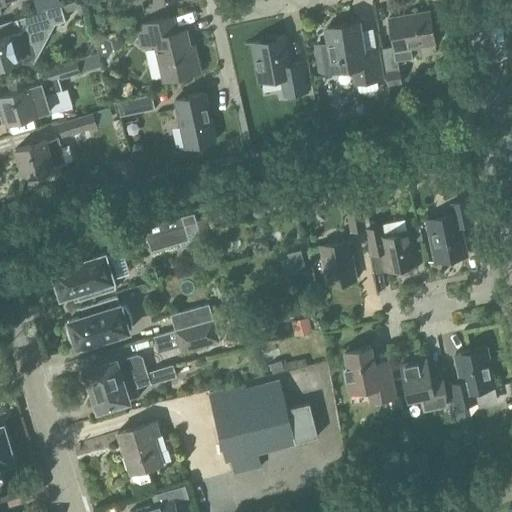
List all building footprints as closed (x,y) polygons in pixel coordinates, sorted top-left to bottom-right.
[(0,0),(0,14),(2,14),(0,8),(0,3),(10,0),(0,0)] [(0,73),(1,74),(5,64),(21,59),(25,62),(31,65),(34,59),(35,57),(31,43),(43,40),(51,26),(53,25),(65,22),(60,6),(36,14),(16,20),(20,30),(0,36),(0,73)] [(389,18),(393,41),(396,60),(411,58),(410,49),(434,45),(435,55),(437,55),(429,11),(405,15),(404,11),(403,12),(403,15),(389,18)] [(174,16),(137,25),(142,46),(155,43),(164,79),(200,70),(196,53),(192,54),(186,30),(177,32),(174,16)] [(330,44),(316,46),(320,72),(353,67),(356,84),(382,79),(378,53),(363,55),(358,23),(327,28),(330,44)] [(281,78),(283,89),(284,95),(307,91),(302,63),(288,65),(286,55),(287,55),(284,38),(286,38),(286,36),(244,44),(244,45),(255,44),(257,59),(256,59),(260,81),(258,81),(258,82),(281,78)] [(106,38),(97,41),(103,61),(107,59),(113,49),(111,42),(106,38)] [(88,56),(92,69),(100,66),(96,54),(88,56)] [(0,118),(2,124),(6,123),(38,113),(50,109),(45,95),(62,90),(58,79),(79,73),(75,60),(41,70),(45,81),(41,82),(10,92),(0,95),(0,118)] [(400,70),(399,71),(386,72),(388,85),(402,83),(400,70)] [(205,93),(175,99),(185,146),(176,149),(215,141),(205,93)] [(151,94),(125,101),(128,115),(155,109),(151,94)] [(62,137),(96,126),(114,121),(110,108),(58,124),(62,137)] [(58,136),(15,150),(23,176),(66,163),(58,136)] [(131,156),(117,161),(123,181),(137,176),(131,156)] [(359,198),(345,200),(351,232),(365,229),(359,198)] [(453,214),(426,220),(435,262),(467,255),(461,227),(473,224),(468,201),(451,204),(453,214)] [(182,217),(143,227),(151,252),(179,243),(188,240),(185,227),(196,223),(193,213),(182,217)] [(381,225),(366,228),(371,255),(382,253),(386,272),(399,269),(404,275),(413,273),(416,266),(409,231),(383,236),(381,225)] [(348,240),(320,246),(328,285),(356,280),(348,240)] [(54,275),(52,276),(52,282),(54,288),(57,293),(60,292),(61,297),(73,294),(75,302),(116,289),(112,278),(115,277),(116,278),(129,274),(122,251),(109,256),(106,257),(105,254),(53,270),(54,275)] [(68,319),(68,320),(70,325),(67,326),(67,332),(69,338),(73,343),(76,344),(77,347),(104,339),(104,341),(117,337),(116,335),(133,330),(131,325),(132,316),(130,309),(124,303),(123,301),(120,302),(118,296),(81,307),(81,308),(77,309),(79,315),(68,319)] [(175,330),(215,319),(211,304),(171,315),(175,330)] [(175,330),(174,331),(179,348),(220,336),(215,319),(175,330)] [(308,319),(293,322),(296,335),(311,332),(308,319)] [(370,347),(345,351),(347,367),(345,368),(349,392),(368,389),(371,402),(395,398),(390,370),(376,373),(370,347)] [(461,381),(449,383),(454,407),(477,402),(475,390),(493,386),(494,387),(495,387),(486,347),(485,347),(485,348),(457,354),(456,353),(455,354),(461,381)] [(87,372),(85,374),(88,381),(90,382),(92,389),(147,372),(144,361),(142,356),(137,354),(126,357),(127,362),(117,365),(115,361),(86,370),(87,372)] [(426,360),(400,365),(408,400),(421,397),(424,410),(448,404),(443,379),(431,381),(426,360)] [(147,372),(92,389),(94,397),(93,398),(95,406),(97,406),(98,409),(139,396),(136,387),(150,382),(150,384),(164,380),(178,375),(174,364),(160,369),(147,372)] [(317,365),(304,368),(307,377),(319,374),(317,365)] [(287,418),(274,421),(276,430),(289,426),(287,418)] [(130,472),(131,473),(132,478),(141,480),(151,477),(149,468),(168,462),(168,461),(164,462),(155,435),(159,433),(155,420),(154,420),(155,421),(119,432),(119,431),(118,431),(130,472)] [(274,421),(262,424),(264,433),(276,430),(274,421)] [(185,424),(177,427),(180,439),(189,437),(185,424)] [(0,464),(13,460),(2,426),(0,426),(0,464)] [(245,429),(232,432),(235,441),(247,438),(245,429)] [(232,432),(220,436),(222,444),(235,441),(232,432)] [(328,447),(305,453),(314,487),(337,481),(328,447)] [(305,453),(284,459),(293,493),(314,487),(305,453)] [(284,459),(263,464),(274,502),(291,498),(290,494),(293,493),(284,459)] [(263,464),(242,470),(252,504),(255,503),(256,507),(274,502),(263,464)] [(242,470),(222,475),(231,510),(252,504),(242,470)] [(166,476),(170,488),(181,484),(178,473),(166,476)] [(222,475),(198,482),(206,511),(222,511),(231,510),(222,475)] [(156,505),(131,511),(177,511),(174,501),(187,497),(183,486),(153,495),(156,505)]
